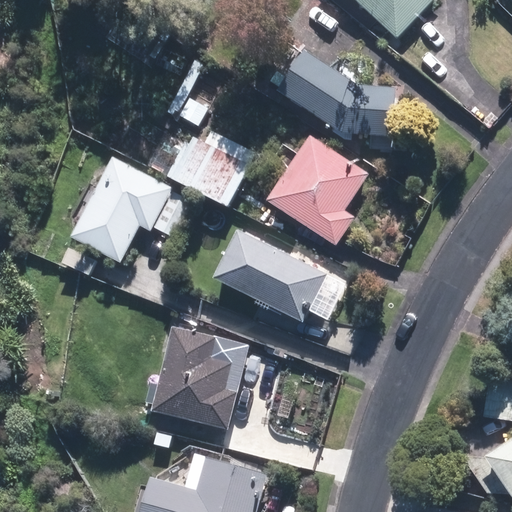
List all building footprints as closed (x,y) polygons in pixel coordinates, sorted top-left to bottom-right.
[(357,0),(401,39),(426,11),(414,0),(357,0)] [(304,53),(280,94),(341,130),(389,131),(391,89),(360,86),(304,53)] [(223,83),(192,67),(166,117),(197,133),(223,83)] [(200,141),(176,185),(224,211),(248,167),(200,141)] [(365,181),(311,145),(271,206),(325,242),(365,181)] [(160,192),(112,168),(73,243),(120,268),(160,192)] [(235,240),(213,286),(300,326),(322,280),(235,240)] [(216,345),(173,334),(153,414),(226,432),(234,400),(214,395),(222,365),(212,362),(216,345)] [(511,386),(484,382),(479,420),(511,424),(511,386)] [(456,493),(504,496),(510,505),(511,503),(511,442),(485,461),(459,459),(456,493)] [(254,511),(261,481),(204,468),(197,499),(160,491),(154,511),(254,511)]
